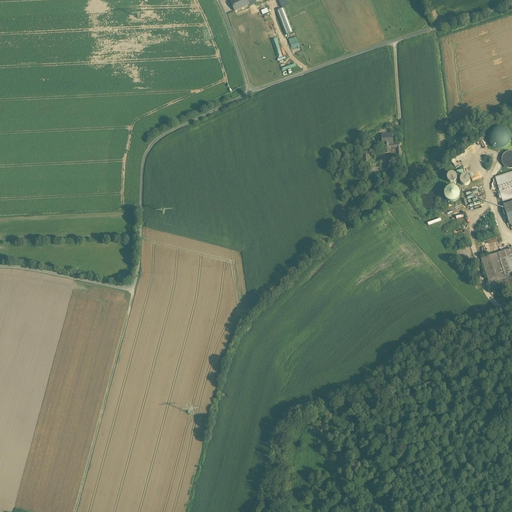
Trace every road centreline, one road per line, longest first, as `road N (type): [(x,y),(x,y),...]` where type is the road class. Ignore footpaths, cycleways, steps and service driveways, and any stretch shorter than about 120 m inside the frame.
road 1 (track): [(252,91),(155,139),(143,158),(133,290),(0,266)]
road 2 (residential): [(511,3),(252,91)]
road 3 (track): [(133,290),(75,511)]
road 4 (unknown): [(290,415),(361,385),(410,344),(462,322)]
